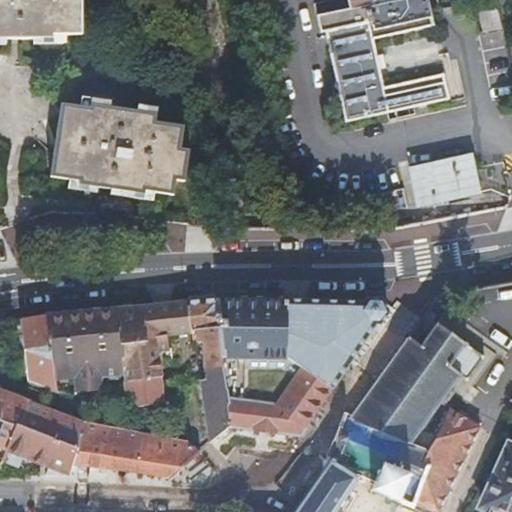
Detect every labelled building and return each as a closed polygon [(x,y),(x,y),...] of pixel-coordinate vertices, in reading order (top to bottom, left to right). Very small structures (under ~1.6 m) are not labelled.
[(0,0),(0,38),(15,38),(50,38),(51,35),(80,34),(79,0),(0,0)] [(313,0),(320,37),(329,36),(346,125),(448,104),(443,82),(381,93),(372,50),(434,37),(425,0),(313,0)] [(86,102),(85,109),(61,105),(59,125),(51,177),(78,181),(77,187),(143,197),(144,191),(172,195),(175,181),(184,182),(188,152),(177,150),(180,125),(152,120),(153,111),(86,102)] [(412,172),(417,191),(421,208),(480,194),(472,158),(412,172)] [(391,173),(396,194),(417,191),(412,172),(411,169),(391,173)] [(372,198),(396,194),(391,173),(368,177),(372,198)] [(239,299),(219,301),(223,338),(241,339),(269,339),(269,322),(257,321),(257,297),(239,299)] [(269,322),(269,339),(273,339),(295,340),(300,340),(300,345),(325,349),(358,353),(387,312),(387,302),(354,298),(257,297),(257,321),(269,322)] [(188,304),(192,335),(196,335),(196,340),(200,341),(201,345),(205,346),(208,368),(225,365),(223,338),(219,301),(188,304)] [(157,336),(169,336),(184,336),(192,335),(188,304),(181,305),(117,310),(122,344),(157,340),(157,336)] [(47,316),(58,388),(76,386),(78,393),(109,389),(110,392),(118,392),(118,389),(128,388),(127,380),(122,344),(117,310),(47,316)] [(47,316),(22,320),(30,381),(59,392),(58,388),(47,316)] [(342,433),(331,461),(360,478),(367,467),(383,475),(378,484),(409,500),(424,455),(410,448),(460,377),(466,380),(482,358),(435,324),(417,349),(407,340),(350,418),(342,433)] [(157,340),(159,351),(169,351),(169,336),(157,336),(157,340)] [(223,338),(225,365),(244,362),(241,339),(223,338)] [(295,340),(273,339),(273,351),(294,353),(295,340)] [(127,380),(162,376),(159,351),(157,340),(122,344),(127,380)] [(261,403),(229,400),(231,426),(300,436),(358,353),(325,349),(310,373),(301,368),(276,405),(273,405),(274,397),(262,395),(261,403)] [(225,365),(208,368),(209,379),(203,380),(212,443),(231,426),(229,400),(225,365)] [(127,380),(128,388),(130,408),(165,404),(166,402),(172,401),(171,391),(164,391),(162,376),(127,380)] [(0,389),(0,419),(18,426),(79,448),(85,422),(30,400),(0,389)] [(431,511),(440,511),(483,426),(448,408),(424,455),(409,500),(431,511)] [(0,419),(0,447),(8,451),(18,426),(0,419)] [(189,442),(85,422),(79,448),(74,466),(119,471),(137,473),(170,478),(202,451),(189,442)] [(79,448),(18,426),(8,451),(4,462),(20,469),(24,457),(57,469),(54,476),(72,477),(74,466),(79,448)] [(511,511),(511,445),(510,444),(482,506),(495,511),(511,511)] [(336,511),(360,478),(331,461),(299,507),(295,511),(336,511)]
